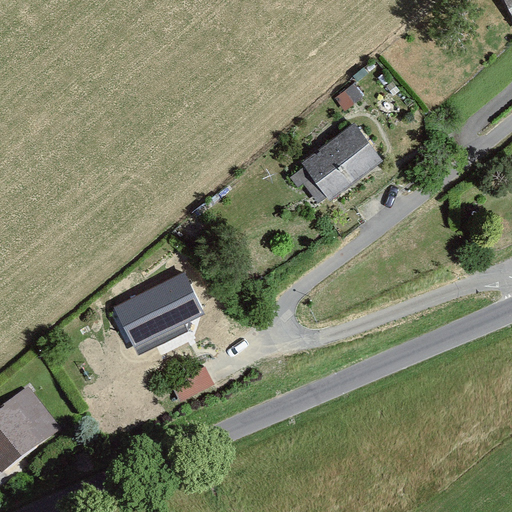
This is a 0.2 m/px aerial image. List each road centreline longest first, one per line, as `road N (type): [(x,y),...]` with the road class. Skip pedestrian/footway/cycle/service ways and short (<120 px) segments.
road 1 (residential): [(511,127),(293,293),(282,316),(289,336),(322,340),(511,276)]
road 2 (tertiary): [(511,312),(47,511)]
